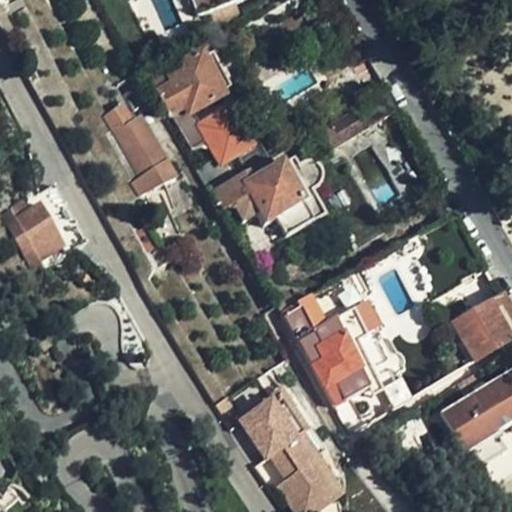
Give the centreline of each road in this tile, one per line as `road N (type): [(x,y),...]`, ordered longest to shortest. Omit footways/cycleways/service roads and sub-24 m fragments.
road 1 (residential): [(267,511),(168,356),(0,48)]
road 2 (residential): [(511,285),(343,0)]
